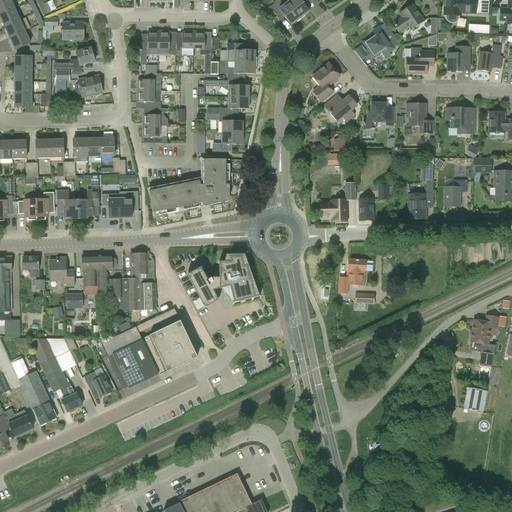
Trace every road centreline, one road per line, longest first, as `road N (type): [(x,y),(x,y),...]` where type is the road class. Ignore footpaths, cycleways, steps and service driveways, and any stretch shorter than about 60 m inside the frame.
road 1 (unclassified): [(0,469),(212,368),(247,338),(293,324)]
road 2 (tertiary): [(349,511),(291,254)]
road 3 (tertiary): [(256,235),(0,244)]
road 4 (residential): [(511,94),(372,86),(325,30)]
road 5 (residential): [(299,238),(511,227)]
road 6 (unclassified): [(93,511),(250,433),(272,442)]
road 7 (tertiary): [(293,324),(340,511)]
road 8 (residential): [(129,115),(148,151),(188,148),(192,79),(221,74)]
road 9 (residential): [(108,22),(244,12)]
road 10 (residential): [(129,115),(0,114)]
road 11 (unknown): [(177,239),(239,344)]
